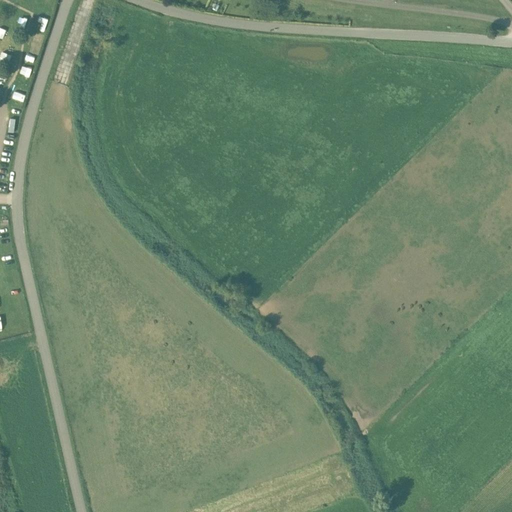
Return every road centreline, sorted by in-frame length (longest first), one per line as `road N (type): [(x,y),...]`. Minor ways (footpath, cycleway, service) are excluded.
road 1 (tertiary): [(78,511),(15,237),(13,190),(63,0)]
road 2 (tertiary): [(511,43),(214,23),(133,0)]
road 3 (unclassified): [(511,25),(483,13),(337,0)]
